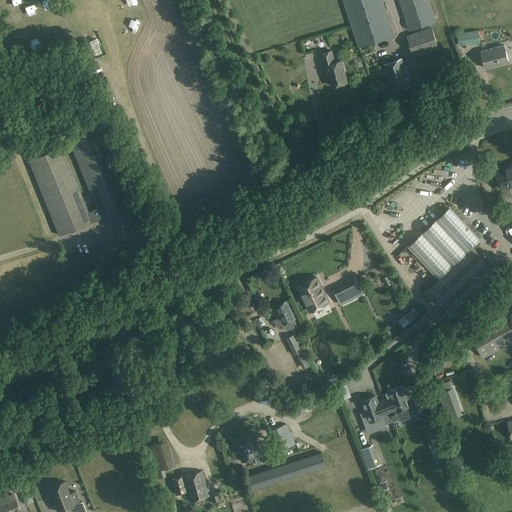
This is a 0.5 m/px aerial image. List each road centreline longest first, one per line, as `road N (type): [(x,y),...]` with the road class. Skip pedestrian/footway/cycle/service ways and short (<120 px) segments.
road 1 (secondary): [(0,372),(511,112)]
road 2 (unknown): [(168,253),(168,203),(105,51)]
road 3 (unknown): [(50,243),(129,229),(168,253)]
road 4 (unknown): [(50,243),(0,131)]
